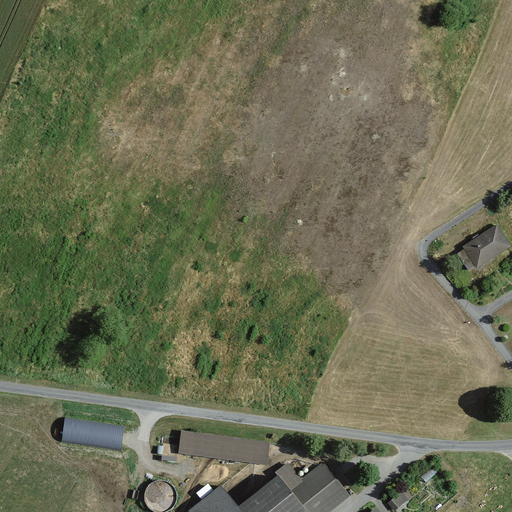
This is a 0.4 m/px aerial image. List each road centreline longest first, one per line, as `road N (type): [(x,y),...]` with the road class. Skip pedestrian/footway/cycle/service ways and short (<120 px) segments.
road 1 (residential): [(511,445),(388,443),(0,390)]
road 2 (unknown): [(511,358),(430,247),(511,184)]
